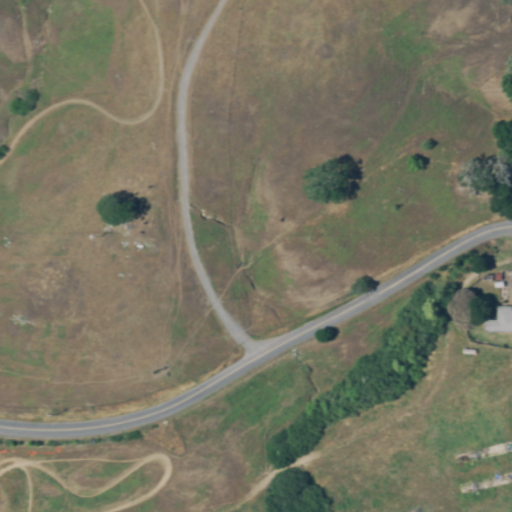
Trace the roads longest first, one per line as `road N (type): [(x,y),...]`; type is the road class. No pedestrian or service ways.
road 1 (secondary): [(511,228),(476,238),(165,412),(82,432),(0,428)]
road 2 (residential): [(254,362),(199,212),(204,98),(239,0)]
